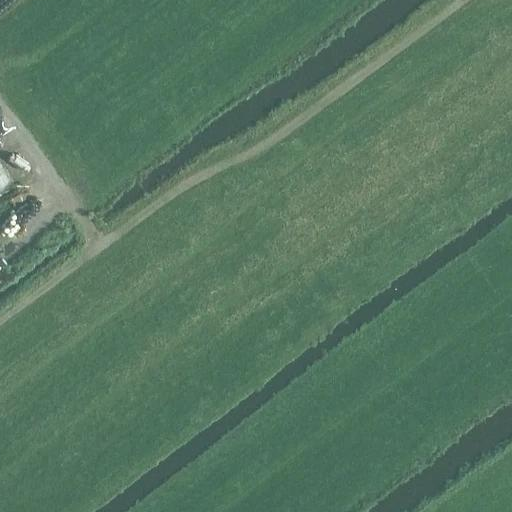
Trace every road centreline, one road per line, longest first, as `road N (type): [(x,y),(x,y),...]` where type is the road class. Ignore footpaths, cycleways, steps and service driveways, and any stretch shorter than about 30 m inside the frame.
road 1 (track): [(466,0),(259,149),(99,247),(0,110)]
road 2 (track): [(99,247),(0,321)]
